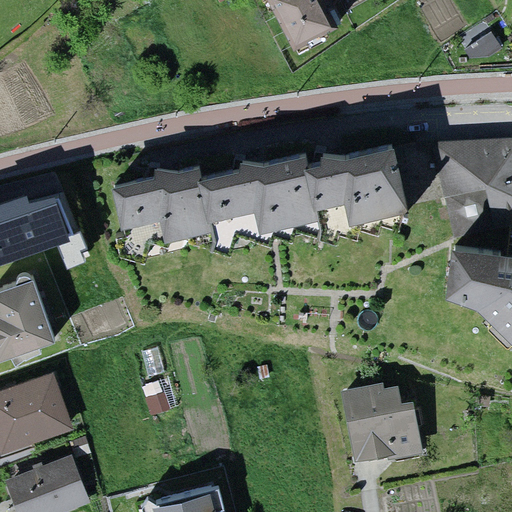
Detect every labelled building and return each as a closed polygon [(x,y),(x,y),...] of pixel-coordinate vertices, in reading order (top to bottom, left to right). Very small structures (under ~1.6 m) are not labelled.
[(358,29),(341,0),(270,0),(302,58),(358,29)] [(203,170),(117,189),(127,231),(164,222),(169,240),(220,232),(218,222),(261,215),(265,231),(353,210),(358,226),(416,211),(449,203),(460,252),(454,297),(485,309),(511,334),(511,141),(402,147),(314,166),(312,157),(206,179),(203,170)] [(85,182),(0,205),(0,257),(60,240),(71,269),(107,258),(85,182)] [(0,352),(56,334),(37,276),(0,288),(0,352)] [(58,362),(0,381),(0,435),(5,450),(79,426),(58,362)] [(395,383),(336,395),(349,462),(408,450),(395,383)] [(75,451),(7,475),(20,511),(71,511),(95,504),(75,451)] [(209,511),(203,490),(149,505),(151,511),(209,511)]
